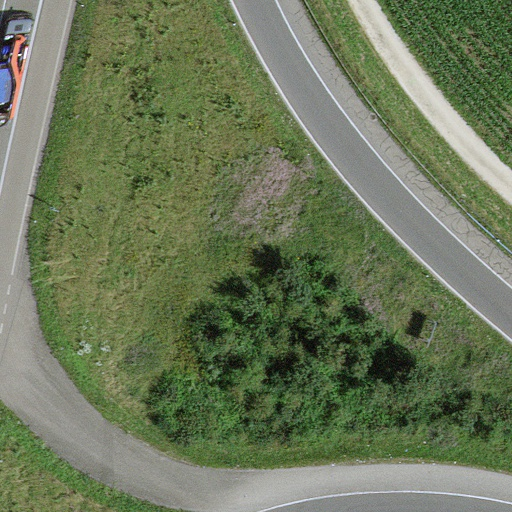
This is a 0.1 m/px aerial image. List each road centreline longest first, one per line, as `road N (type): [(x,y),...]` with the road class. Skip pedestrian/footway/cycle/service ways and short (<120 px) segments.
road 1 (motorway): [(460,268),(372,184),(288,67),(254,0)]
road 2 (track): [(511,186),(436,109),(363,0)]
road 3 (motorway): [(368,511),(511,509)]
